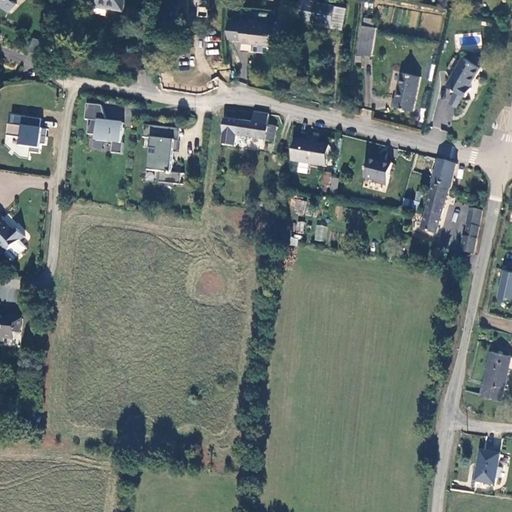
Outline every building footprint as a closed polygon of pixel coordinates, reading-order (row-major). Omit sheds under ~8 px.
[(303,0),(301,13),(319,18),(320,14),(335,17),(338,2),(330,0),(303,0)] [(345,26),(350,4),(338,2),(335,17),(333,23),(345,26)] [(198,7),(197,16),(207,17),(207,7),(198,7)] [(333,23),(335,17),(320,14),(319,18),(319,21),(333,23)] [(277,21),(239,16),(237,38),(274,42),(277,21)] [(361,49),(375,51),(380,23),(366,20),(361,49)] [(55,36),(41,33),(38,45),(51,48),(55,36)] [(31,37),(28,51),(36,52),(39,39),(31,37)] [(473,82),(478,74),(484,63),(466,53),(449,81),(469,93),(474,83),(473,82)] [(415,105),(423,72),(402,67),(394,100),(415,105)] [(116,150),(126,151),(128,140),(126,140),(128,125),(124,120),(116,119),(116,117),(110,116),(107,102),(91,101),(89,117),(93,117),(92,131),(101,132),(100,138),(117,139),(116,150)] [(269,123),(271,113),(255,111),(254,121),(228,117),(224,142),(237,144),(238,134),(276,140),(278,125),(269,123)] [(46,119),(15,116),(13,139),(23,140),(23,146),(44,148),(44,146),(51,147),(52,133),(45,128),(46,119)] [(175,125),(149,122),(148,134),(155,135),(153,160),(157,160),(156,168),(164,169),(164,179),(184,181),(184,170),(175,169),(177,156),(174,148),(183,148),(183,137),(175,137),(175,125)] [(295,159),(327,164),(330,142),(298,137),(295,159)] [(368,174),(389,179),(393,159),(373,154),(368,174)] [(442,161),(435,185),(451,190),(458,166),(442,161)] [(422,230),(438,235),(451,190),(435,185),(422,230)] [(303,215),(306,201),(295,199),(292,213),(303,215)] [(476,247),(482,221),(485,206),(473,203),(470,219),(471,219),(468,230),(467,230),(464,245),(476,247)] [(0,247),(6,253),(23,236),(17,229),(14,232),(0,217),(0,247)] [(304,233),(304,221),(295,221),(295,233),(304,233)] [(326,241),(328,226),(316,225),(314,240),(326,241)] [(0,341),(4,342),(4,338),(14,340),(15,330),(22,330),(23,318),(0,315),(0,341)] [(511,356),(492,352),(481,396),(501,402),(511,359),(511,356)] [(481,450),(476,480),(495,483),(500,453),(481,450)]
